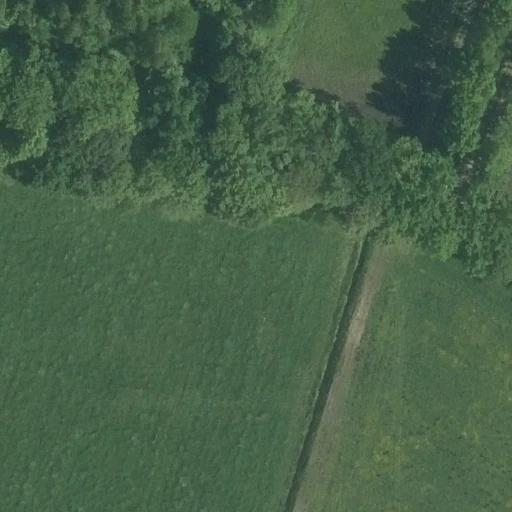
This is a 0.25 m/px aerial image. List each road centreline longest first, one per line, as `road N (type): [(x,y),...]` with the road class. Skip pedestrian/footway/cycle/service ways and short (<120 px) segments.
road 1 (track): [(511,229),(407,166),(345,142),(0,73)]
road 2 (track): [(407,166),(475,0)]
road 3 (track): [(455,195),(511,51)]
